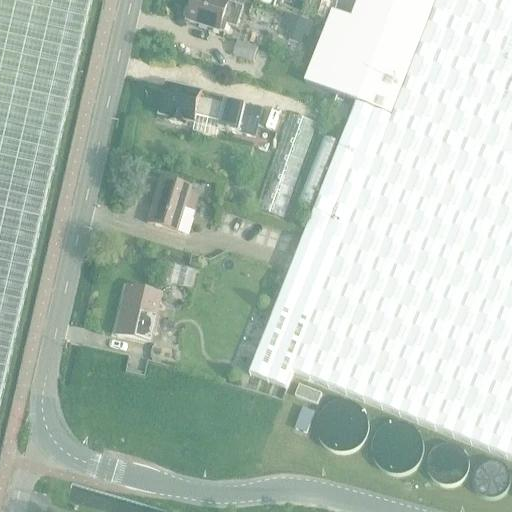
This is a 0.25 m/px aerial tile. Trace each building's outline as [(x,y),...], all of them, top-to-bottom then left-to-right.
[(237,29),(244,9),(216,0),(193,0),(190,11),(187,10),(184,17),(187,20),(186,22),(225,35),(228,26),(237,29)] [(511,0),(440,0),(395,116),(293,374),(511,461),(511,0)] [(333,15),(305,83),(345,97),(358,102),(395,116),(440,0),(360,0),(352,22),(333,15)] [(285,15),(280,28),(286,30),(283,38),(301,44),(304,37),(310,39),(314,25),(285,15)] [(254,63),(257,50),(236,45),(233,58),(254,63)] [(198,99),(198,97),(199,94),(167,87),(160,118),(195,126),(193,134),(218,139),(219,132),(254,140),(261,112),(226,104),(226,105),(198,99)] [(316,210),(251,377),(286,391),(293,374),(395,116),(358,102),(341,146),(316,210)] [(339,104),(335,117),(345,121),(350,108),(339,104)] [(289,114),(256,209),(283,219),(316,124),(289,114)] [(185,239),(197,199),(190,197),(191,193),(159,183),(146,227),(185,239)] [(238,191),(233,208),(247,212),(251,195),(238,191)] [(139,259),(136,271),(131,270),(131,271),(132,271),(126,293),(125,293),(125,294),(126,294),(122,308),(126,310),(124,319),(123,319),(122,322),(125,322),(145,327),(148,316),(176,323),(185,290),(193,292),(193,293),(195,294),(196,291),(200,275),(200,276),(201,273),(198,272),(142,257),(140,257),(139,259)] [(295,398),(317,406),(321,396),(300,387),(295,398)] [(314,413),(295,405),(290,413),(291,414),(310,422),(314,413)]
